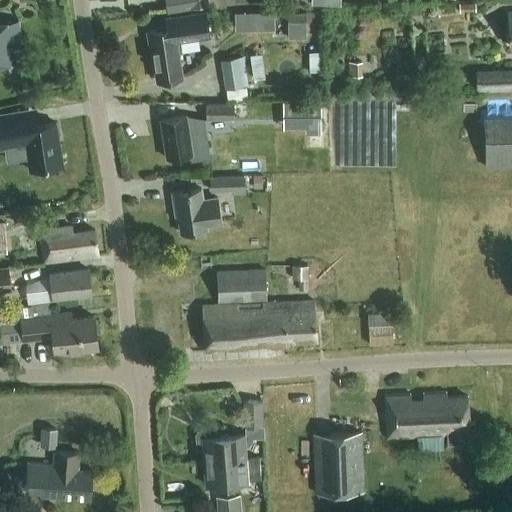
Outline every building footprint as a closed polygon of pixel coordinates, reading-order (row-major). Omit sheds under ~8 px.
[(165,0),(168,13),(190,10),(208,7),(206,0),(165,0)] [(475,4),(457,6),(458,16),(476,15),(475,4)] [(151,44),(156,81),(184,77),(178,40),(210,35),(207,12),(165,18),(166,28),(147,30),(149,44),(151,44)] [(234,14),(235,29),(248,29),(247,13),(234,14)] [(306,14),(301,13),(288,14),(289,38),(306,38),(306,14)] [(19,21),(0,22),(0,64),(23,63),(19,21)] [(257,52),(260,75),(271,73),(267,50),(257,52)] [(221,61),(228,102),(248,99),(246,88),(248,87),(246,77),(251,76),(248,57),(221,61)] [(362,64),(349,64),(349,79),(362,78),(362,64)] [(511,69),(476,71),(477,94),(511,92),(511,69)] [(405,121),(437,121),(437,99),(405,99),(405,121)] [(310,103),(283,104),(283,129),(321,128),(320,103),(310,103)] [(234,105),(206,105),(206,121),(234,121),(234,105)] [(30,113),(0,117),(0,139),(4,139),(8,160),(28,157),(30,171),(64,165),(57,123),(33,127),(30,113)] [(168,160),(194,155),(187,115),(161,120),(168,160)] [(511,118),(485,118),(486,169),(511,168),(511,118)] [(244,176),(210,177),(211,193),(231,192),(231,195),(245,195),(244,176)] [(254,177),(254,191),(263,191),(262,176),(254,177)] [(201,189),(172,193),(176,220),(179,220),(181,233),(208,229),(207,224),(220,222),(216,198),(203,200),(201,189)] [(11,219),(0,219),(0,250),(13,249),(11,219)] [(45,262),(98,256),(95,231),(74,233),(74,227),(41,231),(45,262)] [(0,268),(0,293),(12,292),(8,267),(0,268)] [(292,267),(292,280),(299,280),(299,291),(308,291),(308,267),(292,267)] [(216,272),(218,304),(202,305),(205,351),(216,351),(216,348),(229,347),(229,352),(248,351),(248,346),(271,345),(271,348),(289,348),(289,343),(319,342),(317,299),(267,302),(265,269),(216,272)] [(54,299),(91,295),(88,270),(51,274),(54,299)] [(0,322),(21,321),(23,339),(51,336),(53,352),(97,347),(94,317),(65,321),(64,314),(51,315),(49,303),(0,308),(0,322)] [(449,443),(475,443),(475,423),(470,423),(469,397),(446,398),(446,392),(424,392),(424,399),(410,399),(410,394),(385,394),(386,437),(449,438),(449,443)] [(244,460),(244,459),(243,445),(247,445),(249,442),(249,438),(260,438),(260,403),(244,403),(243,435),(216,437),(216,428),(200,429),(196,436),(197,451),(203,451),(204,463),(244,460)] [(43,427),(41,444),(56,446),(58,428),(43,427)] [(313,435),(315,495),(364,493),(362,433),(313,435)] [(90,500),(91,470),(76,469),(78,453),(54,451),(54,464),(31,463),(30,485),(56,485),(56,497),(90,500)] [(258,458),(244,459),(244,460),(204,463),(206,486),(246,483),(246,481),(260,480),(258,458)] [(216,499),(216,511),(240,511),(240,497),(216,499)]
